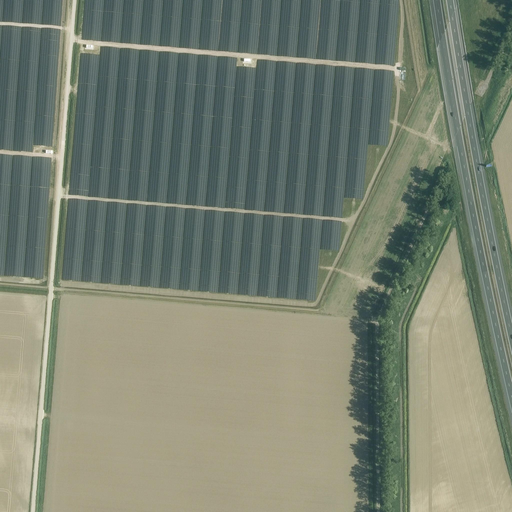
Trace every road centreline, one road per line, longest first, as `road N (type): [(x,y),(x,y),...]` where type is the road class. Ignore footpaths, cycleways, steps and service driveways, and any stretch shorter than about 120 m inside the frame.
road 1 (unclassified): [(33,511),(75,0)]
road 2 (motorway): [(436,0),(511,398)]
road 3 (unclassified): [(377,511),(377,320),(443,176)]
road 4 (motorway): [(511,339),(449,0)]
